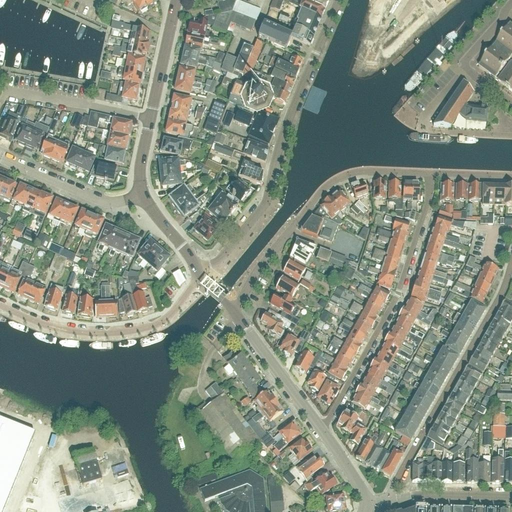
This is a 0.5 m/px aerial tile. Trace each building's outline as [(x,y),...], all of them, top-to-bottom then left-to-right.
[(136,0),(124,7),(121,9),(122,9),(128,12),(131,10),(130,7),(133,5),(138,14),(152,5),(149,0),(136,0)] [(236,0),(215,0),(218,6),(217,6),(221,16),(232,13),(236,2),(236,0)] [(277,0),(273,0),(269,10),(278,13),(282,2),(277,0)] [(299,0),(301,1),(324,11),(328,2),(322,0),(299,0)] [(300,11),(321,20),(324,11),(301,1),(299,6),(289,1),(287,4),(292,7),(300,11)] [(236,2),(232,13),(238,16),(242,4),(236,2)] [(242,4),(238,16),(244,19),(248,7),(242,4)] [(254,9),(248,7),(244,19),(250,21),(254,9)] [(254,9),(250,21),(254,23),(255,22),(256,22),(260,11),(254,9)] [(294,29),(313,38),(321,20),(300,11),(296,22),(297,22),(294,29)] [(212,30),(226,36),(230,25),(251,33),(254,23),(250,21),(244,19),(238,16),(232,13),(221,16),(216,17),(212,28),(212,30)] [(190,24),(188,34),(204,38),(208,39),(209,34),(205,33),(207,27),(212,28),(216,17),(208,18),(207,25),(199,23),(198,25),(190,24)] [(263,25),(263,27),(291,39),(309,47),(313,38),(294,29),(289,26),(287,31),(293,33),(291,38),(263,25)] [(511,26),(511,25),(479,69),(498,83),(511,93),(511,26)] [(133,36),(131,43),(147,46),(149,34),(139,32),(140,30),(124,26),(123,32),(131,34),(131,35),(133,36)] [(291,39),(263,27),(259,35),(272,41),(271,43),(286,50),(291,39)] [(218,43),(204,40),(187,36),(185,48),(201,51),(203,45),(217,48),(218,43)] [(147,46),(131,43),(129,50),(124,48),(123,55),(142,59),(143,55),(146,55),(148,47),(147,46)] [(233,73),(239,75),(242,77),(246,67),(249,60),(252,51),(253,51),(254,49),(248,46),(247,49),(243,48),(237,62),(233,73)] [(410,46),(385,70),(385,74),(386,75),(390,74),(415,50),(410,46)] [(265,47),(261,55),(267,58),(271,49),(265,47)] [(182,58),(198,61),(206,63),(204,67),(205,68),(211,70),(215,61),(215,60),(199,57),(200,52),(184,49),(182,58)] [(222,67),(226,57),(219,54),(214,64),(222,67)] [(273,60),(299,72),(302,64),(286,56),(285,57),(284,57),(283,61),(275,57),(273,60)] [(238,79),(239,75),(233,73),(237,62),(226,57),(222,67),(214,64),(215,61),(211,70),(209,76),(214,78),(213,80),(216,81),(217,79),(218,80),(221,72),(232,77),(238,79)] [(390,101),(386,113),(396,113),(438,65),(438,57),(430,58),(390,101)] [(123,62),(121,69),(144,74),(145,67),(144,67),(145,62),(127,58),(126,63),(123,62)] [(198,61),(182,58),(180,67),(196,71),(197,66),(204,67),(206,63),(198,61)] [(272,60),(268,68),(274,71),(274,72),(295,81),(299,72),(273,60),(272,60)] [(208,76),(209,76),(211,70),(205,68),(203,74),(208,76)] [(121,69),(121,70),(119,69),(117,77),(123,79),(122,83),(140,86),(141,82),(142,82),(144,74),(121,69)] [(179,71),(177,82),(201,87),(202,82),(193,80),(194,74),(179,71)] [(274,72),(272,71),(268,79),(270,80),(292,90),(295,81),(274,72)] [(210,88),(213,80),(214,78),(209,76),(208,76),(206,83),(205,83),(204,87),(205,87),(210,88)] [(262,86),(270,90),(288,98),(292,90),(270,80),(268,79),(266,78),(262,86)] [(201,87),(177,82),(175,92),(190,96),(191,90),(200,92),(201,87)] [(263,95),(237,83),(228,103),(249,112),(255,114),(259,112),(260,112),(271,117),(273,113),(265,109),(267,104),(263,95)] [(466,107),(466,108),(464,107),(473,95),(463,83),(433,128),(450,129),(458,116),(465,121),(465,122),(486,124),(488,110),(466,107)] [(105,102),(120,106),(122,101),(136,104),(137,97),(139,97),(140,91),(139,90),(139,88),(125,85),(121,99),(106,96),(105,102)] [(288,98),(270,90),(266,98),(274,101),(273,103),(281,106),(283,106),(285,107),(288,98)] [(174,98),(171,109),(190,113),(191,108),(190,108),(191,102),(174,98)] [(201,131),(213,136),(224,108),(212,103),(201,131)] [(17,126),(19,127),(23,120),(22,120),(27,109),(20,108),(14,122),(14,121),(13,124),(6,121),(0,133),(0,138),(5,141),(6,139),(11,141),(17,126)] [(190,113),(171,109),(168,121),(186,125),(187,118),(189,119),(190,113)] [(248,138),(268,147),(275,130),(279,121),(259,112),(256,121),(253,119),(254,117),(239,111),(234,122),(249,128),(251,125),(253,126),(248,138)] [(89,119),(87,129),(97,131),(99,121),(105,122),(105,125),(108,126),(112,127),(110,134),(128,138),(128,137),(130,137),(131,131),(130,131),(131,125),(110,121),(111,119),(90,114),(89,119)] [(84,117),(80,126),(87,129),(89,119),(84,117)] [(17,146),(25,149),(32,133),(33,131),(25,127),(27,121),(23,120),(19,127),(21,128),(15,143),(18,144),(17,146)] [(178,139),(188,142),(190,136),(191,135),(193,134),(193,131),(193,129),(191,128),(186,127),(168,123),(165,135),(178,137),(178,139)] [(43,158),(50,161),(58,142),(53,140),(54,138),(55,136),(51,134),(53,128),(50,126),(48,131),(45,138),(47,139),(40,154),(44,155),(43,158)] [(32,133),(25,149),(33,153),(34,151),(37,152),(43,138),(32,133)] [(106,134),(105,140),(105,141),(108,142),(107,148),(125,152),(128,139),(110,135),(106,134)] [(164,141),(161,154),(179,158),(180,151),(188,153),(192,143),(188,142),(178,139),(176,144),(164,141)] [(58,142),(50,161),(58,164),(59,161),(63,163),(70,145),(65,143),(64,145),(58,142)] [(244,156),(265,164),(268,150),(249,142),(244,156)] [(68,168),(76,171),(83,154),(84,154),(86,149),(78,146),(75,151),(72,150),(66,165),(69,167),(68,168)] [(214,153),(231,159),(233,153),(216,146),(214,153)] [(104,149),(103,155),(106,156),(105,163),(122,167),(124,154),(108,150),(104,149)] [(83,154),(76,171),(84,175),(85,174),(88,175),(95,159),(84,154),(83,154)] [(165,163),(159,164),(160,176),(179,174),(179,168),(185,168),(184,164),(180,163),(178,163),(178,162),(172,162),(172,161),(165,162),(165,163)] [(104,184),(111,187),(112,187),(113,187),(113,186),(114,186),(114,185),(115,185),(118,177),(115,176),(116,170),(101,167),(101,165),(95,163),(92,170),(97,173),(95,180),(104,182),(104,184)] [(263,175),(253,171),(254,169),(243,164),(240,171),(244,173),(241,180),(261,188),(263,175)] [(179,174),(160,176),(162,189),(167,188),(168,189),(175,189),(175,187),(181,187),(186,182),(186,179),(180,180),(179,174)] [(5,180),(0,192),(0,198),(9,203),(16,187),(13,186),(14,184),(5,180)] [(229,194),(240,203),(245,198),(246,199),(251,194),(238,183),(229,194)] [(351,188),(356,202),(369,197),(364,184),(358,187),(358,185),(351,188)] [(373,201),(385,201),(386,184),(374,184),(373,201)] [(389,184),(388,205),(395,205),(395,218),(402,220),(402,201),(400,201),(401,185),(396,185),(395,184),(392,184),(391,184),(389,184)] [(404,185),(403,185),(403,202),(408,202),(407,211),(412,211),(412,185),(409,185),(406,184),(404,185)] [(419,185),(412,185),(412,214),(409,214),(409,221),(412,222),(416,210),(416,205),(417,204),(419,204),(419,199),(420,199),(420,195),(419,195),(419,192),(420,192),(420,188),(419,188),(419,185)] [(439,203),(445,203),(453,203),(453,186),(445,186),(445,185),(440,185),(440,191),(441,191),(441,197),(440,197),(439,203)] [(466,186),(466,185),(461,185),(461,186),(456,186),(456,202),(467,202),(467,186),(466,186)] [(469,203),(480,203),(481,185),(474,185),(474,186),(469,186),(469,203)] [(13,203),(24,208),(31,192),(20,187),(13,203)] [(183,189),(169,200),(176,210),(195,195),(189,187),(185,191),(183,189)] [(482,187),(482,206),(494,207),(494,188),(482,187)] [(506,188),(494,188),(494,207),(505,207),(506,188)] [(24,208),(35,212),(42,196),(41,196),(31,192),(24,208)] [(339,192),(330,200),(340,213),(349,206),(345,201),(346,201),(339,192)] [(221,199),(216,204),(230,216),(230,215),(229,214),(236,206),(221,193),(218,197),(221,199)] [(195,195),(176,210),(184,220),(187,217),(189,220),(196,215),(204,201),(197,194),(195,195)] [(42,196),(35,212),(45,217),(52,200),(42,196)] [(340,213),(330,200),(329,199),(328,200),(326,200),(324,202),(324,204),(323,205),(320,208),(313,216),(324,220),(333,223),(339,227),(342,225),(336,217),(340,213)] [(49,218),(60,222),(67,206),(62,203),(61,204),(56,202),(49,218)] [(354,207),(363,216),(367,211),(358,203),(354,207)] [(440,217),(450,219),(452,214),(452,207),(453,203),(445,203),(445,213),(442,212),(440,217)] [(230,216),(216,204),(208,214),(222,225),(230,216)] [(67,206),(60,222),(71,227),(78,211),(73,209),(73,208),(67,206)] [(197,230),(194,232),(207,243),(217,231),(202,220),(205,217),(199,212),(196,215),(189,220),(193,225),(197,230)] [(75,228),(85,233),(92,217),(81,213),(75,228)] [(92,217),(85,233),(85,235),(84,236),(91,239),(92,238),(96,240),(104,222),(92,217)] [(301,232),(301,233),(316,239),(331,245),(337,229),(339,227),(333,223),(324,220),(323,222),(311,218),(301,232)] [(409,226),(393,221),(385,218),(383,223),(392,226),(392,225),(394,226),(392,232),(394,233),(394,232),(406,236),(406,235),(409,226)] [(438,218),(435,229),(434,230),(447,233),(446,234),(448,234),(450,228),(461,232),(463,227),(464,224),(454,223),(438,218)] [(104,248),(109,250),(116,233),(105,228),(98,245),(100,246),(97,252),(102,255),(104,248)] [(447,233),(434,230),(435,229),(433,228),(430,237),(457,246),(459,242),(445,238),(446,234),(447,233)] [(382,239),(382,238),(405,246),(408,236),(406,235),(406,236),(394,232),(394,233),(392,237),(390,236),(379,233),(378,237),(382,239)] [(71,242),(74,236),(66,233),(63,239),(71,242)] [(115,253),(121,255),(128,238),(116,233),(109,250),(111,251),(108,257),(113,259),(115,253)] [(457,246),(430,237),(427,246),(441,250),(442,247),(461,253),(462,248),(457,247),(457,246)] [(128,238),(121,255),(126,258),(123,264),(127,266),(130,260),(132,260),(140,243),(128,238)] [(389,246),(388,250),(402,255),(405,246),(382,238),(382,239),(380,243),(387,246),(387,245),(389,246)] [(289,260),(305,268),(316,250),(296,242),(289,260)] [(143,262),(147,266),(159,251),(150,243),(146,247),(145,246),(140,253),(141,253),(137,258),(139,259),(135,264),(138,267),(143,262)] [(441,250),(427,246),(425,255),(453,264),(454,261),(448,259),(448,258),(442,256),(440,255),(441,250)] [(377,252),(376,256),(399,264),(402,255),(388,250),(386,255),(385,254),(384,254),(377,252)] [(159,251),(147,266),(151,269),(147,274),(151,277),(154,275),(156,274),(160,270),(161,270),(166,265),(165,264),(169,260),(159,251)] [(316,260),(328,264),(331,255),(321,252),(318,256),(316,260)] [(453,264),(425,255),(422,264),(435,268),(437,264),(439,265),(445,267),(446,266),(451,268),(453,264)] [(55,256),(49,271),(54,273),(61,258),(55,256)] [(383,264),(382,268),(396,273),(399,264),(376,256),(374,261),(381,264),(381,263),(383,264)] [(61,258),(54,273),(60,275),(66,260),(61,258)] [(469,258),(465,267),(472,270),(493,279),(497,271),(484,265),(482,269),(473,265),(475,261),(469,258)] [(283,274),(298,283),(305,271),(290,262),(289,264),(287,264),(285,267),(286,268),(283,274)] [(20,279),(22,280),(28,267),(22,264),(17,277),(10,274),(3,290),(4,290),(5,292),(8,293),(9,292),(13,294),(20,279)] [(422,264),(419,272),(444,281),(446,277),(434,273),(435,268),(422,264)] [(3,290),(10,274),(5,272),(7,267),(2,265),(0,270),(0,289),(1,290),(2,289),(3,290)] [(27,301),(28,301),(34,285),(29,283),(34,270),(28,267),(22,280),(25,281),(18,296),(22,298),(23,300),(25,301),(27,301)] [(371,269),(370,274),(377,277),(377,276),(393,282),(396,273),(382,268),(381,272),(371,269)] [(476,282),(489,288),(493,279),(472,270),(469,275),(478,279),(476,282)] [(419,272),(416,282),(429,286),(431,282),(447,287),(448,283),(444,281),(419,272)] [(179,273),(172,277),(177,285),(184,282),(179,273)] [(390,291),(393,282),(377,276),(377,277),(376,281),(378,282),(376,286),(390,291)] [(276,291),(291,300),(298,288),(283,279),(279,285),(277,285),(276,288),(276,290),(276,291)] [(416,282),(413,290),(440,299),(441,294),(428,290),(429,286),(416,282)] [(472,286),(471,289),(486,296),(489,288),(476,282),(474,287),(472,286)] [(470,290),(456,284),(454,289),(468,295),(470,296),(468,300),(482,306),(486,296),(471,289),(470,290)] [(34,285),(28,301),(29,302),(29,303),(32,304),(34,304),(38,306),(45,290),(34,285)] [(136,314),(129,286),(123,288),(126,299),(124,300),(118,302),(119,316),(125,314),(126,317),(127,317),(128,318),(132,317),(132,316),(136,314)] [(129,286),(136,314),(142,313),(142,314),(147,313),(146,312),(148,311),(147,310),(152,309),(149,300),(145,302),(143,295),(138,296),(134,286),(129,286)] [(360,286),(358,289),(384,304),(389,296),(375,288),(372,293),(365,288),(360,286)] [(50,312),(55,313),(55,312),(56,312),(63,291),(51,287),(44,308),(51,311),(50,312)] [(105,288),(101,288),(100,288),(101,303),(95,304),(96,319),(106,319),(105,288)] [(109,288),(108,288),(105,288),(106,319),(116,318),(116,303),(110,303),(109,288)] [(384,304),(358,289),(357,291),(358,294),(360,296),(368,300),(366,305),(379,313),(384,304)] [(413,290),(410,300),(424,304),(425,300),(438,304),(440,299),(413,290)] [(67,315),(67,316),(72,317),(72,316),(73,316),(77,300),(66,297),(62,314),(67,315)] [(297,307),(291,303),(284,299),(282,302),(274,298),(273,299),(271,301),(270,305),(269,306),(282,314),(280,318),(291,325),(295,328),(296,328),(299,323),(295,320),(300,312),(296,310),(297,307)] [(83,318),(83,319),(89,320),(89,319),(90,319),(93,302),(80,300),(77,317),(83,318)] [(409,301),(404,309),(404,310),(425,321),(427,317),(419,313),(422,308),(409,301)] [(511,306),(504,302),(500,310),(511,316),(511,306)] [(465,308),(465,310),(480,319),(485,311),(470,303),(467,309),(465,308)] [(355,305),(353,309),(375,321),(379,313),(366,305),(363,310),(355,305)] [(359,317),(356,322),(370,330),(375,321),(353,309),(351,313),(359,317)] [(399,318),(412,325),(415,321),(423,325),(425,321),(404,310),(404,309),(403,309),(398,318),(399,318)] [(444,318),(446,315),(447,313),(441,310),(439,315),(444,318)] [(465,313),(462,318),(476,326),(480,319),(465,310),(463,312),(465,313)] [(511,316),(500,310),(495,318),(510,326),(511,321),(511,316)] [(288,330),(291,325),(279,318),(272,313),(268,319),(265,316),(260,324),(270,330),(267,334),(269,335),(269,336),(272,338),(273,338),(274,338),(275,338),(279,341),(283,334),(279,331),(282,326),(288,330)] [(434,319),(428,315),(427,317),(425,321),(431,324),(434,319)] [(399,318),(394,327),(421,341),(423,337),(418,333),(417,334),(409,330),(412,325),(399,318)] [(459,324),(458,325),(472,334),(476,326),(462,318),(459,324)] [(495,318),(491,325),(505,334),(510,326),(495,318)] [(344,326),(366,338),(370,330),(356,322),(354,326),(346,322),(344,326)] [(453,333),(467,341),(472,334),(458,325),(459,324),(457,323),(454,322),(452,326),(456,328),(453,333)] [(505,334),(491,325),(486,333),(501,342),(505,334)] [(394,327),(390,334),(390,335),(403,342),(405,338),(413,342),(412,343),(418,346),(421,341),(394,327)] [(348,336),(346,340),(360,348),(364,340),(343,328),(341,331),(348,336)] [(445,338),(463,349),(467,341),(453,333),(451,337),(442,332),(440,336),(444,339),(445,338)] [(310,336),(303,333),(298,343),(304,346),(310,336)] [(501,342),(486,333),(482,341),(496,350),(501,342)] [(389,334),(384,344),(385,344),(409,357),(411,353),(400,347),(403,342),(390,335),(390,334),(389,334)] [(283,352),(282,354),(283,354),(283,357),(286,358),(288,357),(290,358),(298,344),(286,337),(279,350),(283,352)] [(444,349),(459,357),(463,349),(445,338),(444,339),(443,341),(447,343),(444,349)] [(332,339),(331,342),(334,344),(355,356),(360,348),(346,340),(343,345),(335,341),(332,339)] [(482,341),(477,349),(492,358),(496,350),(482,341)] [(337,357),(350,365),(355,356),(334,344),(331,348),(339,353),(337,357)] [(385,344),(380,352),(393,360),(396,355),(409,362),(411,359),(408,357),(409,357),(385,344)] [(477,349),(473,357),(488,365),(492,358),(477,349)] [(442,350),(437,358),(453,367),(457,359),(442,350)] [(380,352),(376,360),(375,361),(396,373),(398,369),(390,364),(393,360),(380,352)] [(303,375),(305,375),(308,368),(313,371),(321,355),(316,353),(312,360),(301,354),(293,369),(299,372),(299,374),(302,375),(303,375)] [(229,377),(234,373),(238,379),(250,370),(240,357),(235,361),(231,354),(223,360),(228,366),(224,370),(229,377)] [(324,362),(346,373),(350,365),(337,357),(334,362),(326,358),(323,356),(321,360),(324,361),(324,362)] [(488,365),(473,357),(468,365),(483,373),(488,365)] [(432,366),(448,375),(453,367),(437,358),(434,363),(426,358),(423,362),(432,367),(432,366)] [(411,365),(417,369),(420,363),(414,359),(411,365)] [(375,360),(370,369),(371,370),(384,377),(386,373),(397,379),(400,375),(396,373),(375,361),(376,360),(375,360)] [(330,370),(327,375),(341,382),(346,373),(324,362),(322,365),(330,370)] [(432,367),(428,375),(443,383),(448,375),(432,366),(432,367)] [(481,375),(467,367),(462,375),(477,383),(481,375)] [(500,373),(506,376),(510,369),(505,367),(500,373)] [(238,379),(253,399),(260,393),(255,386),(259,382),(250,370),(238,379)] [(371,370),(366,378),(393,393),(395,389),(388,386),(381,382),(384,377),(371,370)] [(310,388),(309,390),(311,391),(311,392),(314,394),(316,393),(317,394),(324,381),(324,380),(323,379),(313,374),(306,386),(310,388)] [(428,375),(423,383),(439,391),(443,383),(428,375)] [(477,383),(462,375),(458,383),(472,391),(477,383)] [(335,380),(329,377),(326,382),(332,385),(335,380)] [(362,386),(361,387),(374,394),(377,389),(390,397),(393,393),(366,378),(362,386)] [(418,391),(434,400),(439,391),(423,383),(421,387),(416,384),(414,388),(418,391)] [(458,383),(453,391),(468,399),(472,391),(458,383)] [(204,393),(214,404),(223,396),(218,390),(219,390),(215,385),(210,389),(210,388),(204,393)] [(337,395),(336,393),(337,391),(326,385),(317,401),(328,407),(333,399),(335,398),(337,395)] [(361,386),(355,395),(356,396),(369,403),(371,399),(374,394),(361,387),(362,386),(361,386)] [(418,391),(413,400),(429,409),(434,400),(418,391)] [(468,399),(453,391),(449,399),(463,407),(468,399)] [(490,391),(486,398),(492,401),(496,394),(490,391)] [(271,398),(272,397),(269,393),(268,394),(267,393),(254,403),(258,409),(256,410),(259,414),(274,403),(271,398)] [(511,393),(500,393),(497,393),(497,404),(511,404),(511,393)] [(223,396),(214,404),(198,416),(234,463),(260,443),(223,396)] [(356,396),(351,405),(364,412),(367,407),(369,403),(356,396)] [(449,399),(445,407),(459,415),(463,407),(449,399)] [(240,404),(242,408),(249,403),(247,400),(240,404)] [(413,400),(409,408),(424,417),(429,409),(413,400)] [(486,400),(483,406),(487,409),(491,402),(486,400)] [(269,424),(271,423),(283,414),(282,412),(283,411),(280,407),(279,408),(275,404),(260,415),(263,419),(265,418),(269,424)] [(494,415),(504,415),(504,406),(494,406),(494,415)] [(459,415),(445,407),(440,414),(455,423),(459,415)] [(409,408),(404,416),(419,425),(424,417),(409,408)] [(246,425),(252,421),(255,425),(260,421),(253,412),(243,421),(246,425)] [(358,412),(355,419),(357,420),(355,422),(361,425),(363,421),(363,420),(365,416),(358,412)] [(347,435),(348,436),(354,425),(355,422),(357,420),(355,419),(344,413),(337,427),(342,429),(341,431),(342,432),(343,434),(346,435),(347,435)] [(440,414),(436,422),(450,430),(455,423),(440,414)] [(404,416),(399,425),(415,434),(419,425),(404,416)] [(504,417),(493,417),(493,427),(504,427),(504,417)] [(0,420),(0,511),(2,511),(34,434),(0,420)] [(436,422),(431,430),(446,438),(450,430),(436,422)] [(472,422),(467,430),(473,433),(477,425),(472,422)] [(288,445),(287,445),(299,436),(295,431),(296,429),(294,427),(292,426),(291,425),(279,434),(283,439),(273,448),(278,454),(288,445)] [(365,431),(354,425),(348,436),(349,436),(349,435),(353,437),(349,443),(357,447),(365,431)] [(399,425),(394,434),(410,443),(415,434),(399,425)] [(431,430),(426,439),(441,447),(446,438),(431,430)] [(467,430),(463,437),(468,440),(472,433),(467,430)] [(363,465),(371,469),(381,451),(377,449),(384,436),(379,434),(376,440),(363,464),(363,465)] [(260,441),(266,448),(267,450),(275,444),(268,435),(260,441)] [(363,464),(376,440),(372,438),(369,444),(364,442),(355,459),(363,464)] [(457,446),(461,449),(466,441),(461,438),(457,446)] [(290,450),(298,462),(311,452),(311,451),(311,449),(309,446),(307,446),(306,445),(304,446),(301,442),(290,450)] [(373,470),(381,475),(393,452),(398,444),(394,442),(387,454),(383,452),(373,470)] [(466,485),(478,485),(478,465),(477,465),(477,462),(471,462),(472,452),(471,443),(467,443),(465,446),(465,462),(467,462),(466,485)] [(448,453),(452,456),(458,452),(461,449),(457,446),(448,453)] [(74,458),(82,487),(102,481),(93,452),(74,458)] [(402,457),(393,452),(381,475),(381,474),(390,479),(402,457)] [(453,457),(453,485),(463,485),(464,465),(457,465),(458,452),(453,457)] [(491,462),(491,485),(502,486),(503,454),(497,454),(497,462),(491,462)] [(504,454),(503,486),(511,485),(511,461),(511,462),(511,455),(504,454)] [(305,463),(296,470),(305,481),(323,467),(322,466),(323,465),(321,462),(319,462),(318,460),(316,462),(313,458),(306,464),(305,463)] [(478,465),(478,485),(489,485),(489,465),(490,458),(482,458),(482,465),(478,465)] [(422,484),(432,484),(432,459),(428,459),(428,465),(422,465),(422,484)] [(437,459),(432,459),(432,484),(441,484),(441,466),(437,466),(437,459)] [(441,484),(451,485),(451,466),(445,466),(446,460),(442,459),(442,466),(441,466),(441,484)] [(412,484),(422,484),(422,465),(422,461),(417,461),(417,465),(412,465),(412,484)] [(285,480),(285,485),(301,483),(301,476),(296,476),(295,471),(287,472),(288,480),(285,480)] [(266,511),(263,480),(249,472),(200,491),(204,502),(217,497),(219,502),(223,500),(224,503),(228,508),(232,511),(266,511)] [(314,484),(311,480),(303,487),(308,495),(317,489),(321,496),(336,486),(335,485),(335,483),(333,481),(332,480),(331,479),(329,480),(326,475),(314,484)] [(119,481),(119,493),(119,502),(128,502),(127,481),(119,481)] [(344,509),(345,507),(344,504),(343,503),(342,496),(327,499),(329,511),(339,511),(344,511),(344,509)] [(283,511),(283,503),(270,504),(271,510),(270,510),(270,511),(283,511)]
